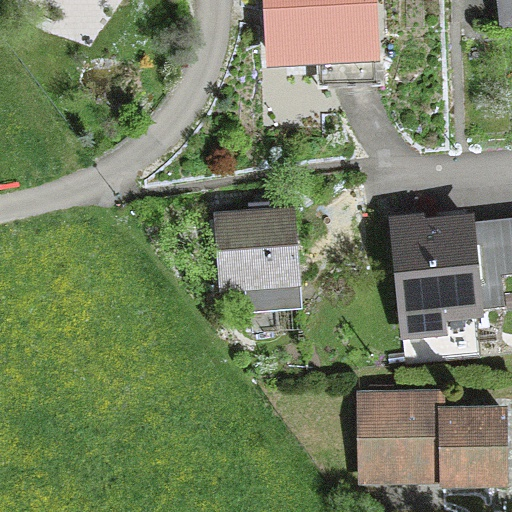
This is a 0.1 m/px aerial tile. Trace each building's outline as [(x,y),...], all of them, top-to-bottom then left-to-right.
[(275,0),(278,67),(382,62),(378,0),(275,0)] [(511,0),(498,0),(502,36),(511,34),(511,0)] [(300,211),(217,216),(227,298),(250,298),(255,324),(300,318),(300,211)] [(511,214),(462,220),(470,300),(496,297),(493,267),(511,264),(511,214)] [(462,220),(391,227),(403,345),(474,337),(470,300),(462,220)] [(511,392),(368,394),(369,489),(511,497),(511,392)]
